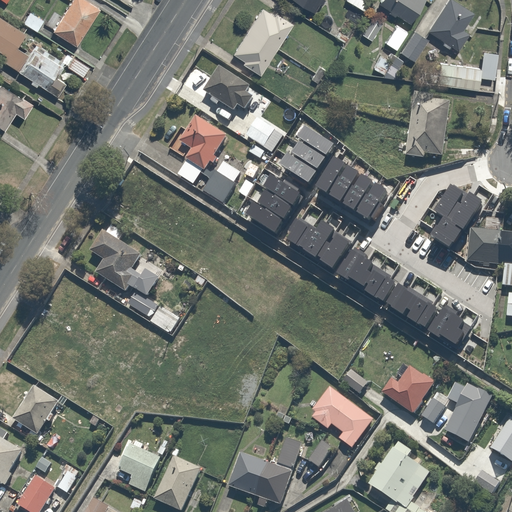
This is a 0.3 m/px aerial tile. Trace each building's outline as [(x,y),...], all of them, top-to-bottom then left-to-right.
[(65,0),(49,28),(77,45),(100,6),(88,0),(65,0)] [(318,0),(294,0),(312,11),(318,0)] [(369,0),(347,0),(363,10),(369,0)] [(420,0),(376,0),(406,21),(420,0)] [(454,50),(467,31),(462,27),(473,10),(457,0),(444,0),(425,29),(454,50)] [(264,1),(232,52),(241,58),(239,62),(258,74),(293,20),(264,1)] [(46,18),(28,8),(21,22),(46,36),(50,30),(42,25),(46,18)] [(17,69),(27,52),(16,45),(25,32),(0,15),(0,51),(4,54),(1,59),(17,69)] [(397,47),(406,31),(394,24),(384,40),(397,47)] [(413,59),(426,39),(412,29),(399,49),(413,59)] [(27,52),(17,69),(28,76),(25,81),(35,88),(38,83),(52,92),(49,97),(55,100),(67,80),(60,75),(65,68),(81,78),(90,65),(67,50),(62,59),(34,41),(27,52)] [(478,67),(437,61),(434,82),(492,90),(497,50),(481,48),(478,67)] [(383,73),(392,60),(381,53),(372,66),(383,73)] [(216,105),(218,102),(233,112),(238,105),(243,109),(250,98),(243,93),(247,87),(219,67),(202,91),(210,96),(207,99),(216,105)] [(30,103),(0,83),(0,129),(11,112),(20,118),(30,103)] [(424,151),(443,154),(450,99),(413,93),(404,155),(423,158),(424,151)] [(184,159),(201,169),(198,173),(209,180),(201,190),(222,205),(231,192),(228,190),(233,183),(215,170),(214,172),(206,167),(227,132),(196,112),(178,141),(191,148),(184,159)] [(275,130),(256,117),(245,134),(263,147),(275,130)] [(323,139),(305,126),(283,156),(301,169),(323,139)] [(267,152),(253,143),(248,152),(261,161),(267,152)] [(254,182),(262,169),(251,163),(244,176),(254,182)] [(318,200),(339,216),(348,203),(359,211),(370,196),(360,188),(363,184),(342,168),(339,172),(331,166),(323,176),(331,182),(318,200)] [(393,186),(388,195),(386,211),(405,223),(442,245),(461,214),(432,196),(446,192),(447,196),(464,191),(459,173),(442,179),(441,176),(398,189),(393,186)] [(246,198),(255,184),(245,179),(237,193),(246,198)] [(267,205),(276,194),(266,185),(257,196),(267,205)] [(200,220),(148,188),(129,220),(144,229),(147,225),(169,238),(175,227),(190,236),(200,220)] [(285,228),(297,237),(299,235),(313,245),(316,241),(319,243),(339,216),(318,200),(310,194),(285,228)] [(268,233),(275,222),(242,203),(236,214),(268,233)] [(398,229),(383,218),(362,247),(377,258),(398,229)] [(503,288),(511,288),(511,231),(470,230),(468,263),(483,264),(483,268),(490,268),(490,264),(504,265),(503,288)] [(140,255),(103,232),(90,252),(102,260),(94,272),(127,294),(131,287),(136,290),(137,288),(152,265),(138,257),(140,255)] [(274,319),(299,278),(275,264),(270,272),(266,270),(262,276),(264,278),(249,303),(274,319)] [(421,283),(410,276),(402,289),(399,287),(392,298),(407,307),(421,283)] [(321,285),(310,302),(327,312),(337,295),(321,285)] [(150,318),(148,322),(153,325),(149,330),(155,334),(158,328),(169,335),(182,313),(138,288),(128,305),(150,318)] [(206,289),(191,313),(208,323),(223,299),(206,289)] [(119,306),(97,291),(92,298),(83,292),(75,305),(82,309),(72,324),(96,340),(106,325),(109,327),(116,317),(113,315),(119,306)] [(479,315),(447,311),(445,332),(477,336),(479,315)] [(113,341),(106,352),(134,370),(141,359),(137,357),(143,349),(123,336),(118,345),(113,341)] [(61,343),(41,374),(65,389),(85,359),(78,354),(82,348),(71,341),(67,347),(61,343)] [(174,403),(207,405),(208,388),(203,388),(205,354),(177,353),(175,385),(172,385),(172,397),(174,397),(174,403)] [(435,382),(410,365),(399,382),(391,377),(381,392),(414,414),(435,382)] [(351,370),(343,382),(358,393),(367,381),(351,370)] [(469,443),(494,394),(478,386),(477,388),(468,383),(465,388),(455,383),(448,397),(458,403),(444,430),(469,443)] [(376,418),(330,384),(310,410),(315,413),(311,418),(327,431),(332,425),(342,433),(337,439),(352,450),(376,418)] [(60,401),(33,386),(12,422),(39,437),(60,401)] [(72,401),(95,414),(97,410),(101,412),(103,408),(100,406),(102,402),(79,390),(72,401)] [(235,402),(236,394),(223,393),(222,401),(212,401),(210,420),(243,423),(245,403),(235,402)] [(384,395),(376,397),(380,411),(388,408),(384,395)] [(445,406),(433,398),(422,414),(434,423),(445,406)] [(511,413),(489,448),(511,463),(511,413)] [(0,426),(0,483),(3,485),(27,442),(0,426)] [(333,443),(321,437),(311,455),(308,454),(305,459),(319,467),(333,443)] [(279,506),(301,443),(285,438),(275,466),(240,454),(228,487),(259,498),(256,504),(266,508),(268,502),(279,506)] [(142,447),(144,443),(136,439),(134,444),(130,442),(117,471),(132,477),(128,485),(145,493),(161,455),(142,447)] [(400,440),(367,484),(390,501),(384,508),(389,511),(433,511),(413,497),(431,473),(410,457),(415,451),(400,440)] [(55,460),(45,454),(35,469),(45,476),(55,460)] [(170,459),(154,499),(180,511),(199,466),(172,455),(170,459)] [(62,479),(57,477),(52,485),(67,493),(78,472),(69,467),(62,479)] [(500,480),(482,470),(474,482),(492,493),(500,480)] [(39,511),(54,489),(35,476),(17,504),(29,511),(39,511)] [(138,511),(144,501),(135,497),(129,509),(135,511),(138,511)] [(119,511),(93,498),(85,511),(119,511)] [(354,511),(347,498),(321,511),(354,511)]
